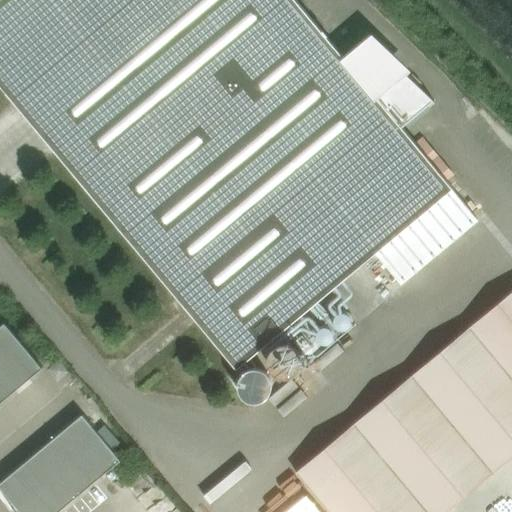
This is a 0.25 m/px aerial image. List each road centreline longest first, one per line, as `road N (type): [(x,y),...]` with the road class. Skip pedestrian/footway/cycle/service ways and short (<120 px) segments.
road 1 (unknown): [(0,243),(89,353),(146,400),(200,426),(244,434),(307,407),(462,284),(507,234),(511,212)]
road 2 (unknown): [(511,204),(486,137),(451,86),(412,40),(361,0)]
